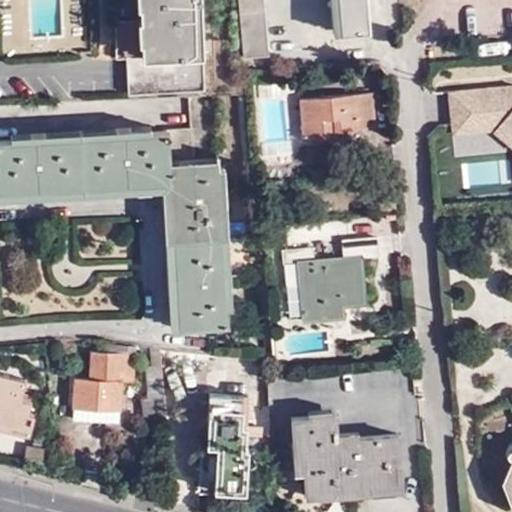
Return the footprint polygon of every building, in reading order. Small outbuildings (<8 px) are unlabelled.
[(149,0),(152,57),(142,58),(127,58),(129,93),(205,90),(201,0),(149,0)] [(142,42),(142,58),(152,57),(149,0),(136,0),(137,7),(140,6),(141,18),(138,18),(139,42),(142,42)] [(238,0),(244,57),(269,54),(263,0),(238,0)] [(339,0),(342,31),(368,28),(365,0),(339,0)] [(452,134),(491,132),(511,148),(511,85),(448,91),(452,134)] [(372,92),(300,99),(303,137),(334,135),(334,130),(375,126),(372,92)] [(45,165),(46,187),(170,181),(177,327),(227,325),(219,159),(170,162),(168,131),(29,138),(30,151),(20,151),(21,166),(45,165)] [(0,189),(46,187),(45,165),(21,166),(20,151),(30,151),(29,138),(0,139),(0,189)] [(297,261),(299,284),(303,320),(343,316),(342,306),(366,303),(361,256),(378,254),(376,236),(342,239),(345,256),(313,259),(312,247),(282,250),(283,262),(297,261)] [(286,286),(299,284),(297,261),(283,262),(286,286)] [(144,416),(167,417),(160,346),(149,344),(150,365),(146,366),(149,398),(142,398),(144,416)] [(135,353),(91,350),(90,378),(75,377),(73,419),(119,422),(121,379),(133,380),(135,353)] [(0,425),(29,432),(34,412),(27,411),(31,397),(21,394),(25,377),(0,371),(0,425)] [(211,423),(246,424),(247,408),(212,407),(211,423)] [(302,454),(303,470),(306,497),(358,493),(357,482),(362,481),(402,478),(398,433),(338,438),(336,413),(291,417),(294,455),(302,454)] [(216,489),(246,490),(248,447),(245,447),(246,424),(211,423),(208,422),(207,446),(218,446),(216,489)] [(296,470),(303,470),(302,454),(294,455),(296,470)]
